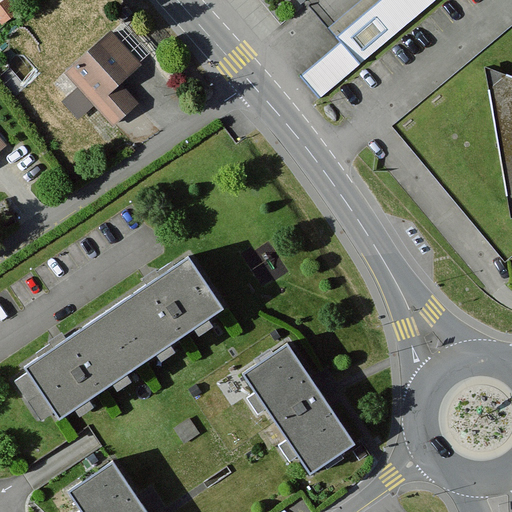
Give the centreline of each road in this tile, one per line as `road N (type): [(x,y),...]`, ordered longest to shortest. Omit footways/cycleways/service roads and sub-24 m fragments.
road 1 (tertiary): [(450,366),(356,219),(250,83)]
road 2 (residential): [(250,83),(0,250)]
road 3 (residential): [(146,241),(0,345)]
